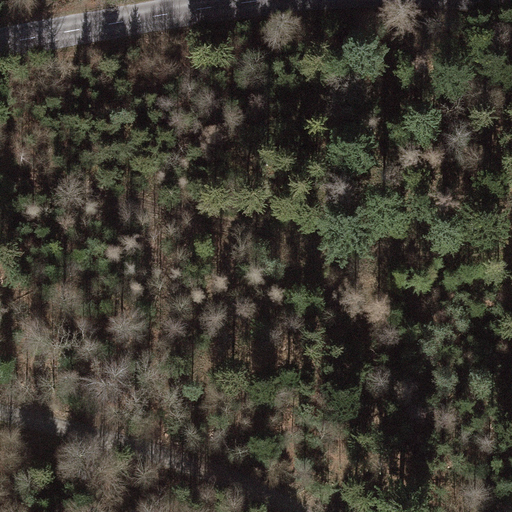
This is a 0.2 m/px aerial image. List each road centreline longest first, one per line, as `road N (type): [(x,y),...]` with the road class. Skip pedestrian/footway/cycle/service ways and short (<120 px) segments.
road 1 (track): [(0,410),(167,459),(292,511)]
road 2 (tertiary): [(273,0),(0,43)]
